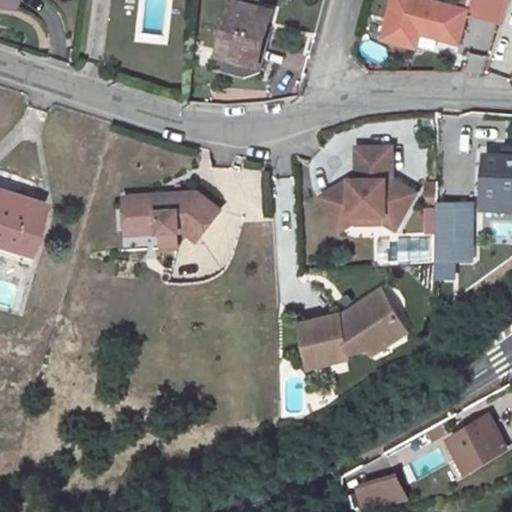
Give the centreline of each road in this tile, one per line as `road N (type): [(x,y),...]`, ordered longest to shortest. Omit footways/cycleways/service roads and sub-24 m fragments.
road 1 (residential): [(0,64),(198,131),(272,130),(326,98)]
road 2 (residential): [(511,354),(341,453),(204,511)]
road 3 (residential): [(326,98),(404,82),(511,98)]
